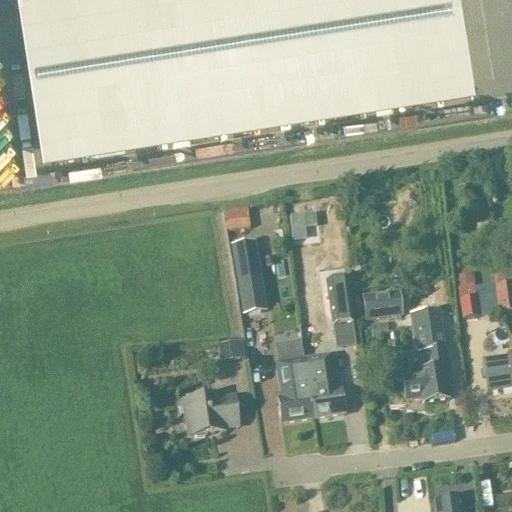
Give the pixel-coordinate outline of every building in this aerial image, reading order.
[(16,0),(40,152),(473,84),(459,0),(16,0)] [(243,211),(221,213),(222,232),(244,230),(243,211)] [(232,249),(243,317),(264,314),(252,246),(232,249)] [(490,268),(493,285),(498,317),(511,314),(511,280),(510,265),(490,268)] [(473,276),(457,278),(459,288),(474,286),(473,276)] [(325,284),(332,328),(351,325),(345,281),(325,284)] [(461,323),(498,317),(493,285),(474,287),(474,286),(459,288),(457,289),(461,323)] [(398,293),(362,298),(366,323),(401,318),(398,293)] [(447,328),(446,304),(426,305),(427,328),(447,328)] [(244,359),(244,356),(241,343),(216,346),(219,363),(244,359)] [(406,356),(410,378),(401,379),(405,403),(421,401),(422,405),(448,402),(447,389),(449,388),(444,352),(416,355),(406,356)] [(329,358),(300,362),(309,421),(344,416),(340,392),(336,393),(332,367),(331,367),(329,358)] [(487,395),(511,391),(511,360),(511,358),(482,363),(487,395)] [(309,421),(300,362),(293,363),(277,366),(279,374),(277,375),(281,401),(277,401),(280,425),(309,421)] [(225,434),(225,431),(237,429),(233,399),(220,401),(220,398),(182,404),(182,407),(178,407),(180,422),(185,421),(187,439),(225,434)] [(511,511),(511,494),(510,495),(510,497),(494,499),(496,511),(501,511),(511,511)] [(461,511),(460,501),(434,504),(434,511),(461,511)]
